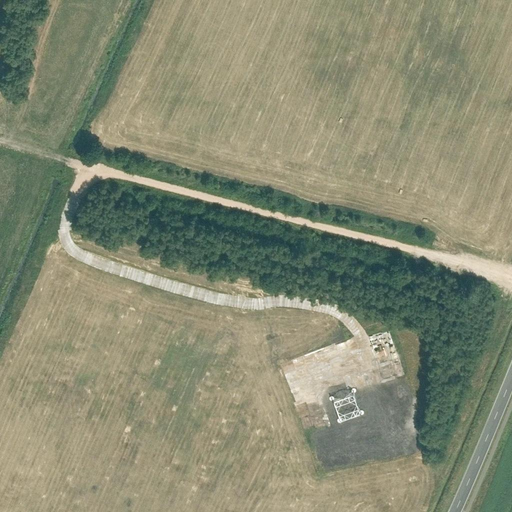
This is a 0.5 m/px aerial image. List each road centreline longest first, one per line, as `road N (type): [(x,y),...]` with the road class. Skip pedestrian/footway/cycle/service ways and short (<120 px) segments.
road 1 (track): [(0,141),(511,277)]
road 2 (tertiary): [(454,511),(511,374)]
